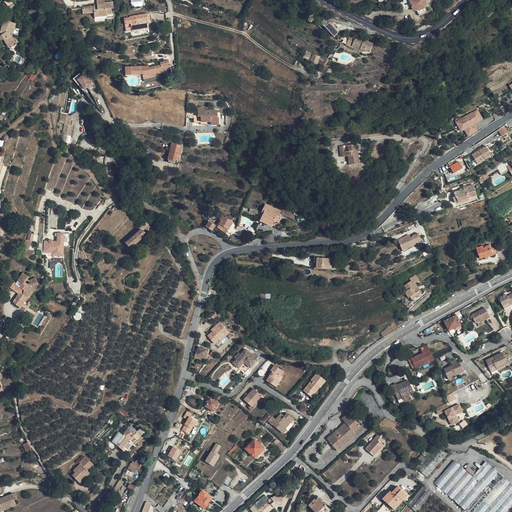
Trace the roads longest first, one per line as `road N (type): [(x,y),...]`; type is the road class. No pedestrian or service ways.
road 1 (tertiary): [(231,252),(366,232),(420,176),(511,113)]
road 2 (tertiary): [(133,511),(174,407),(205,282)]
road 3 (residential): [(327,405),(339,406),(370,382),(391,413),(462,447),(511,419)]
road 4 (tertiary): [(467,0),(424,34),(406,37),(322,0)]
road 5 (track): [(315,77),(239,30),(170,13)]
road 6 (unknown): [(185,362),(220,388),(240,392),(262,382),(319,416)]
